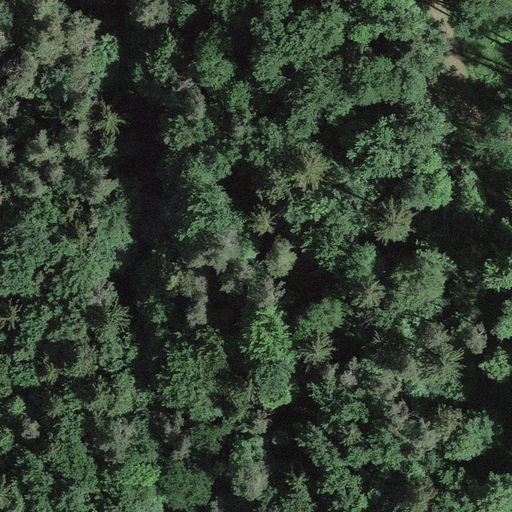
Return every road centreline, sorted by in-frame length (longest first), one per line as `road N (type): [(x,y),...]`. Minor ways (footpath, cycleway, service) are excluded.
road 1 (track): [(125,0),(146,91),(145,338),(186,511)]
road 2 (track): [(433,0),(492,175)]
